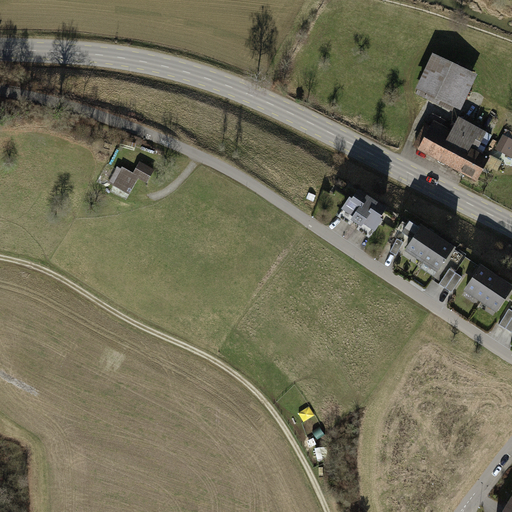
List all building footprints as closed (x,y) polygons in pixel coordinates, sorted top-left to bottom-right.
[(469,73),(436,57),(420,89),(454,105),(469,73)] [(433,115),(416,146),(478,180),(483,170),(489,159),(470,149),(471,147),(477,150),(487,133),(460,119),(458,123),(455,121),(446,137),(439,133),(446,122),(433,115)] [(511,156),(511,140),(506,137),(499,150),(511,157),(511,156)] [(135,174),(124,168),(117,179),(133,188),(139,177),(147,181),(154,170),(141,163),(135,174)] [(351,199),(339,217),(351,225),(354,220),(361,224),(358,229),(370,238),(382,220),(379,218),(385,209),(359,192),(353,201),(351,199)] [(423,260),(438,238),(422,228),(421,229),(411,222),(403,233),(414,240),(408,249),(423,260)] [(439,270),(454,248),(438,238),(423,260),(439,270)] [(391,252),(398,256),(405,242),(398,239),(391,252)] [(483,300),(497,278),(482,268),(467,289),(483,300)] [(457,273),(450,269),(440,284),(446,288),(457,273)] [(463,277),(457,273),(446,288),(453,293),(463,277)] [(498,310),(511,289),(511,288),(497,278),(483,300),(498,310)] [(500,325),(506,329),(511,319),(511,309),(510,309),(500,325)]
